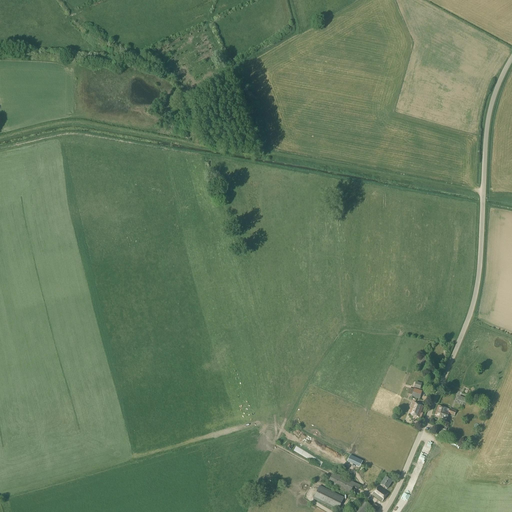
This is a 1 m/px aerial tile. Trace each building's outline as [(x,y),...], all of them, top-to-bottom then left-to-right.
[(421,355),(417,364),(425,367),(429,358),(421,355)] [(414,388),(412,395),(411,397),(420,399),(422,391),(414,388)] [(409,414),(419,417),(423,418),(424,414),(421,413),(423,407),(413,403),(409,414)] [(438,406),(435,415),(447,420),(449,414),(448,413),(449,410),(447,409),(438,406)] [(320,443),(317,448),(330,455),(334,447),(331,446),(330,447),(320,442),(320,443)] [(429,457),(433,445),(428,443),(423,455),(429,457)] [(304,456),(320,463),(321,461),(311,457),(311,455),(305,452),(304,456)] [(353,487),(355,483),(333,472),(328,483),(350,494),(353,487)] [(381,485),(387,489),(392,482),(385,477),(381,485)] [(314,499),(338,511),(344,498),(320,486),(314,499)] [(372,495),(382,502),(388,493),(378,486),(372,495)] [(363,502),(357,511),(365,511),(370,505),(363,502)]
